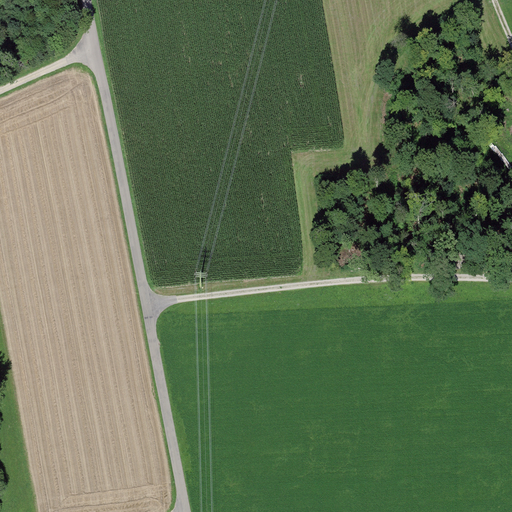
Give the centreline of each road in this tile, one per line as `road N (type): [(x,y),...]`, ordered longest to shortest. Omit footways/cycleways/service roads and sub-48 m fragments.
road 1 (unclassified): [(186,511),(87,0)]
road 2 (track): [(147,305),(284,286),(511,278)]
